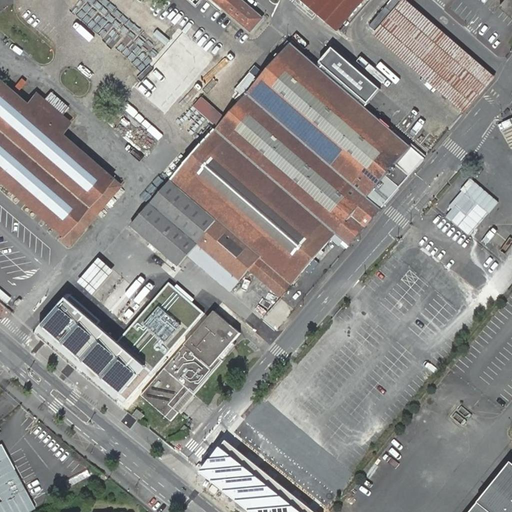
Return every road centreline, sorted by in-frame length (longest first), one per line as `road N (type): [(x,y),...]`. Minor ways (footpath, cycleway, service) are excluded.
road 1 (tertiary): [(0,346),(200,511)]
road 2 (unknown): [(113,75),(166,116),(220,54)]
